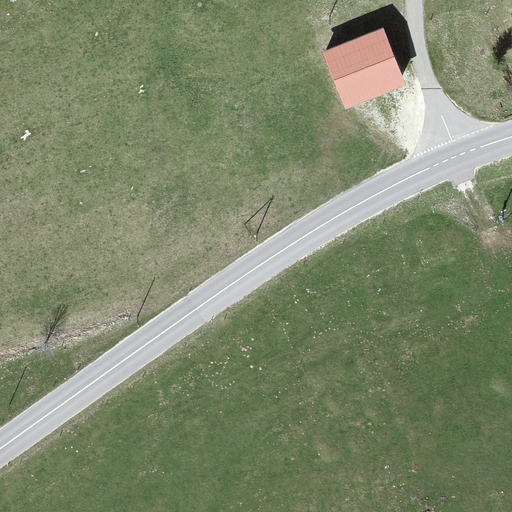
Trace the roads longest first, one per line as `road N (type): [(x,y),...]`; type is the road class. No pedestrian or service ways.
road 1 (secondary): [(0,445),(317,224),(459,152)]
road 2 (unclassified): [(459,152),(417,50),(414,0)]
